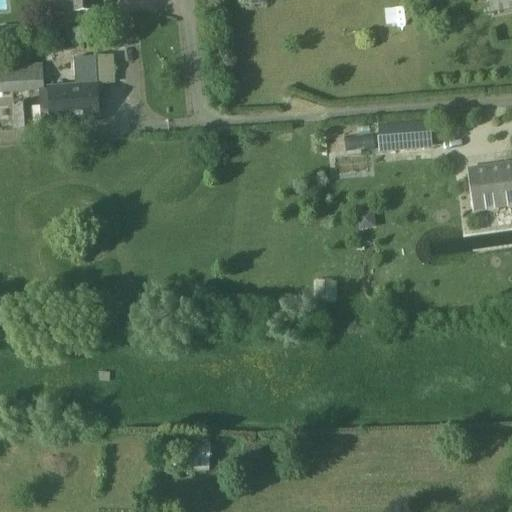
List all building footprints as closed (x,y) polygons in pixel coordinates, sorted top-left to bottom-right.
[(92,11),(92,0),(43,0),(44,3),(75,2),(75,12),(92,11)] [(511,0),(487,0),(490,14),(511,9),(511,0)] [(22,27),(0,28),(0,42),(23,42),(22,27)] [(100,121),(98,86),(96,58),(74,59),(76,88),(48,89),(50,124),(100,121)] [(0,94),(44,92),(43,63),(1,66),(1,73),(0,72),(0,94)] [(30,104),(13,105),(15,131),(32,130),(30,104)] [(379,152),(428,149),(427,134),(379,137),(379,152)] [(475,213),(511,207),(511,166),(469,173),(475,213)] [(214,449),(164,447),(162,475),(213,477),(214,449)]
